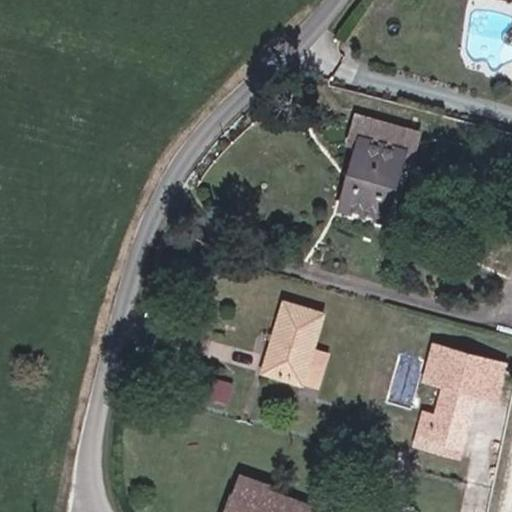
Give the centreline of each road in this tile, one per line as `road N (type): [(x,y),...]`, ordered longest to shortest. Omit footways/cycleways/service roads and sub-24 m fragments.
road 1 (unclassified): [(338,0),(217,125),(159,212),(86,511)]
road 2 (unknown): [(511,106),(298,40)]
